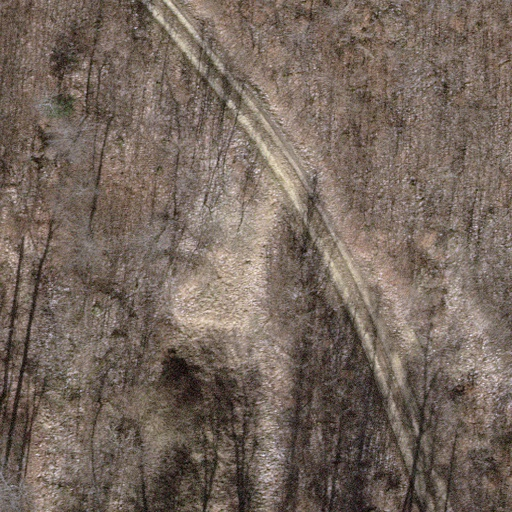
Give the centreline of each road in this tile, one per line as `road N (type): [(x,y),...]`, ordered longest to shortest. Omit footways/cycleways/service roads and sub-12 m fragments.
road 1 (track): [(458,511),(400,377),(251,112),(162,0)]
road 2 (track): [(58,511),(0,237)]
